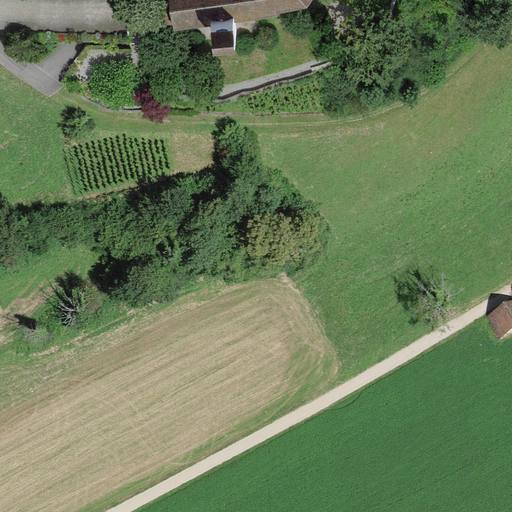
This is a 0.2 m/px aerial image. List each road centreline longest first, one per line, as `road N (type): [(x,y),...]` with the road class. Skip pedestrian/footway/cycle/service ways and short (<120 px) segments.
road 1 (track): [(511,5),(414,96),(360,117),(112,117),(55,97)]
road 2 (track): [(102,511),(376,366),(511,283)]
